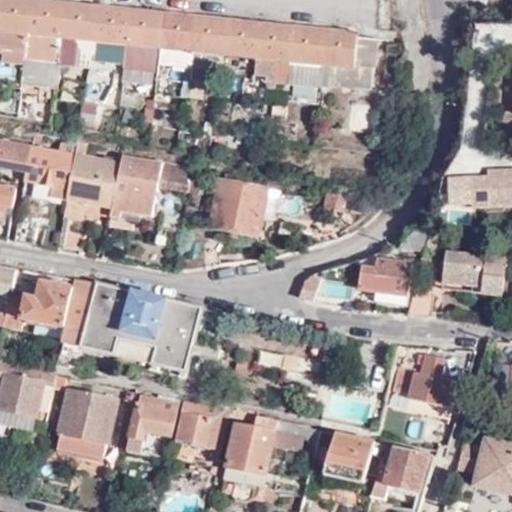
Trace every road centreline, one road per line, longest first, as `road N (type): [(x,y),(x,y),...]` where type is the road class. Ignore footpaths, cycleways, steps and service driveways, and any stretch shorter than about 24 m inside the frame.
road 1 (residential): [(228,294),(363,242),(402,208),(445,105),(444,0)]
road 2 (residential): [(228,294),(395,330),(511,336)]
road 3 (residential): [(0,251),(228,294)]
